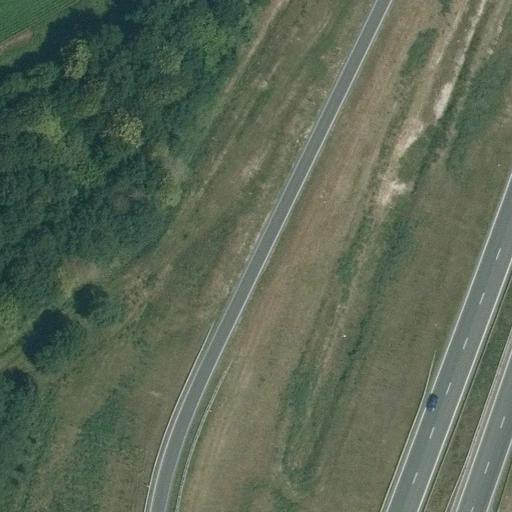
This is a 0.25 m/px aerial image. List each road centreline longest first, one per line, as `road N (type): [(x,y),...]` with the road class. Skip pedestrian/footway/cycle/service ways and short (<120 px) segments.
road 1 (trunk): [(383,0),(181,424),(158,511)]
road 2 (trunk): [(511,212),(402,511)]
road 3 (trunk): [(470,511),(511,392)]
